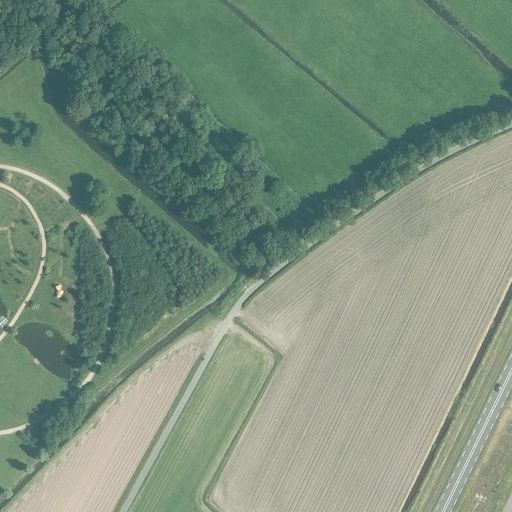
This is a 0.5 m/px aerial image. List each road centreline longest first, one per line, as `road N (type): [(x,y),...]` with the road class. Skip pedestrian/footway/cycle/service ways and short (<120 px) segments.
road 1 (unclassified): [(123,511),(219,335),(258,282),(384,191),(511,123)]
road 2 (primary): [(511,369),(443,511)]
